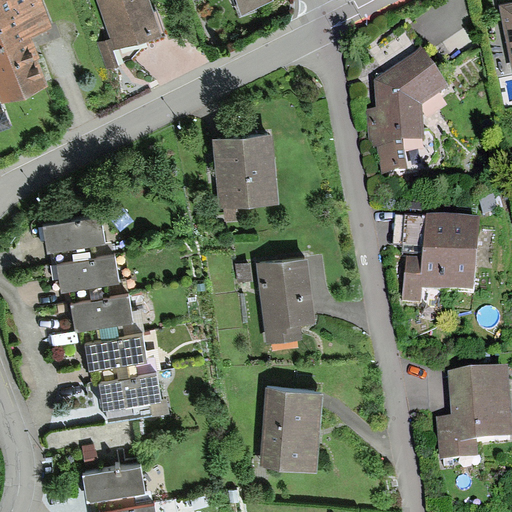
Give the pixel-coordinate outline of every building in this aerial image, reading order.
[(42,0),(0,0),(0,100),(1,104),(49,85),(31,39),(54,29),(42,0)] [(151,0),(99,0),(111,37),(98,41),(108,70),(127,64),(121,47),(162,34),(151,0)] [(237,0),(241,12),(263,0),(237,0)] [(511,2),(501,5),(511,61),(511,2)] [(426,49),(378,80),(381,107),(368,109),(372,142),(377,142),(380,174),(406,171),(404,144),(429,141),(426,108),(453,90),(426,49)] [(275,133),(215,138),(220,205),(280,201),(275,133)] [(103,216),(46,225),(51,253),(108,244),(103,216)] [(481,226),(425,222),(423,262),(405,261),(402,304),(424,305),(424,291),(476,295),(481,226)] [(116,253),(59,262),(63,289),(120,281),(116,253)] [(308,258),(258,263),(266,342),(303,338),(301,321),(315,320),(308,258)] [(131,292),(74,301),(79,329),(136,320),(131,292)] [(145,332),(88,341),(92,369),(149,360),(145,332)] [(159,373),(102,382),(106,410),(163,401),(159,373)] [(511,403),(510,375),(452,378),(454,420),(438,421),(441,461),(479,459),(479,445),(511,442),(511,403)] [(266,386),(259,465),(317,470),(323,391),(266,386)] [(143,464),(86,473),(90,501),(147,492),(143,464)] [(157,511),(156,503),(99,511),(98,511),(157,511)]
